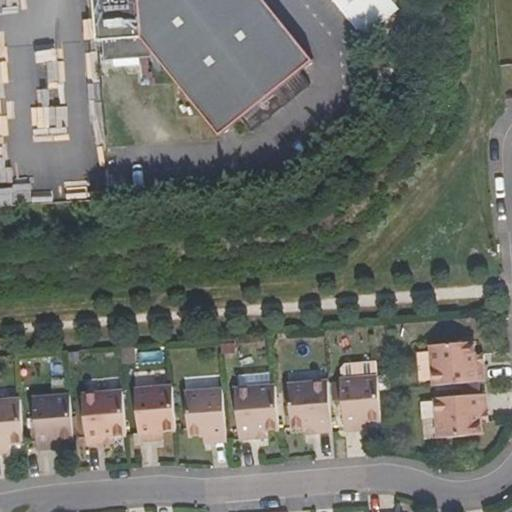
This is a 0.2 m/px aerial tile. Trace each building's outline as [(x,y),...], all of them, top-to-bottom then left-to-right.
[(304,60),(255,0),(80,0),(84,40),(131,37),(210,135),(304,60)] [(14,204),(74,202),(73,178),(13,181),(14,204)] [(478,370),(477,353),(469,354),(469,344),(468,331),(424,334),(427,375),(478,370)] [(124,356),(122,338),(112,339),(113,358),(124,356)] [(223,338),(212,339),(213,348),(224,348),(223,338)] [(68,355),(67,343),(58,344),(59,356),(68,355)] [(469,354),(477,353),(477,343),(469,344),(469,354)] [(333,370),(368,369),(367,357),(328,359),(329,371),(333,370)] [(371,411),(370,387),(369,380),(368,369),(333,370),(333,372),(335,419),(335,421),(349,421),(349,412),(359,412),(371,411)] [(323,423),(319,374),(282,376),(284,418),(296,417),(306,417),(306,423),(323,423)] [(270,419),(267,377),(229,379),(231,423),(246,422),(254,422),(255,428),(271,427),(270,419)] [(169,422),(165,381),(128,382),(130,432),(146,431),(146,423),(156,422),(169,422)] [(218,423),(215,381),(179,383),(182,432),(196,431),(196,424),(207,424),(218,423)] [(472,397),(472,383),(430,385),(433,424),(483,421),(482,406),(473,406),(472,397)] [(119,426),(116,386),(76,388),(79,436),(97,435),(96,428),(106,427),(119,426)] [(65,430),(62,393),(62,389),(23,392),(26,441),(43,440),(43,432),(52,431),(65,430)] [(17,437),(14,394),(0,394),(0,436),(4,437),(17,437)] [(473,406),(482,406),(481,396),(472,397),(473,406)] [(349,412),(349,421),(359,420),(359,412),(349,412)] [(146,423),(146,431),(156,431),(156,422),(146,423)] [(106,427),(96,428),(97,435),(107,434),(106,427)] [(43,432),(43,440),(53,440),(52,431),(43,432)]
